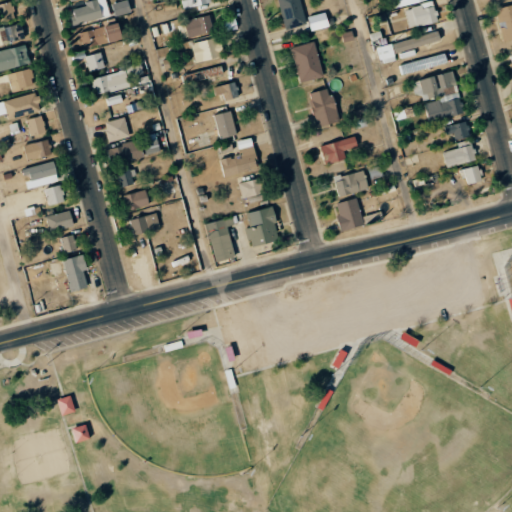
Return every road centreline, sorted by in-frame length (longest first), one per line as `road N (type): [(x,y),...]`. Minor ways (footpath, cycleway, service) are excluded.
road 1 (secondary): [(511,210),(0,345)]
road 2 (residential): [(38,0),(120,313)]
road 3 (residential): [(243,0),(313,261)]
road 4 (residential): [(464,0),(511,174)]
